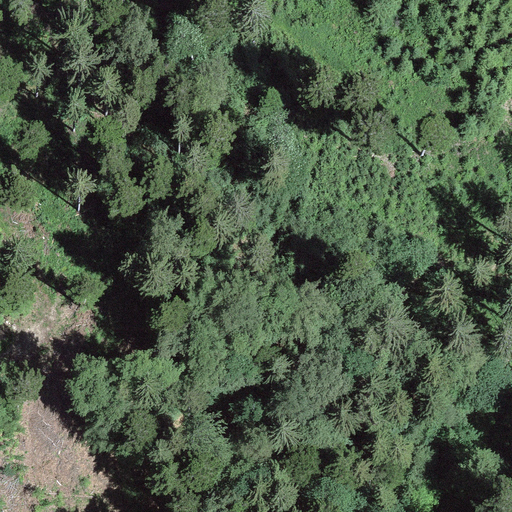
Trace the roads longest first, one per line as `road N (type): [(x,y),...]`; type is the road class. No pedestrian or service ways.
road 1 (track): [(0,360),(22,350),(37,326),(40,285),(0,210)]
road 2 (track): [(359,85),(284,24),(240,0)]
